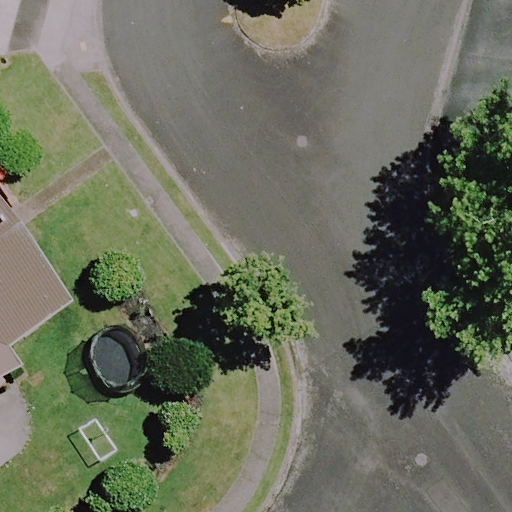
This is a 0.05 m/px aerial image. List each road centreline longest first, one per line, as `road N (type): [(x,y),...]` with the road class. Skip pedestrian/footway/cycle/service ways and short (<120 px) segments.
road 1 (residential): [(334,280),(186,84),(152,0)]
road 2 (residential): [(395,0),(334,280)]
road 3 (residential): [(422,511),(334,280)]
